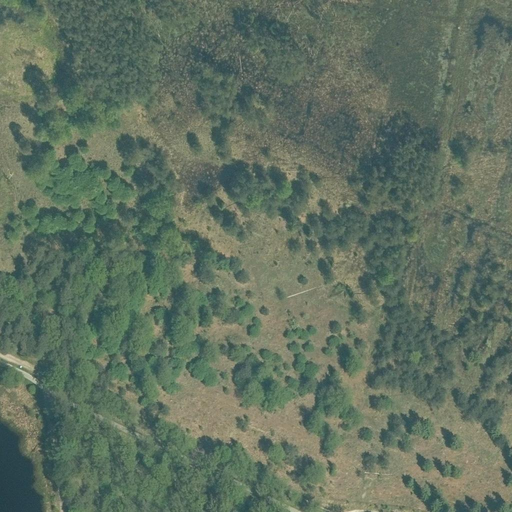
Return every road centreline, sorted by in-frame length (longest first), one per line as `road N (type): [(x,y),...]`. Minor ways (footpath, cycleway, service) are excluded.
road 1 (track): [(42,376),(321,511)]
road 2 (track): [(45,390),(61,511)]
